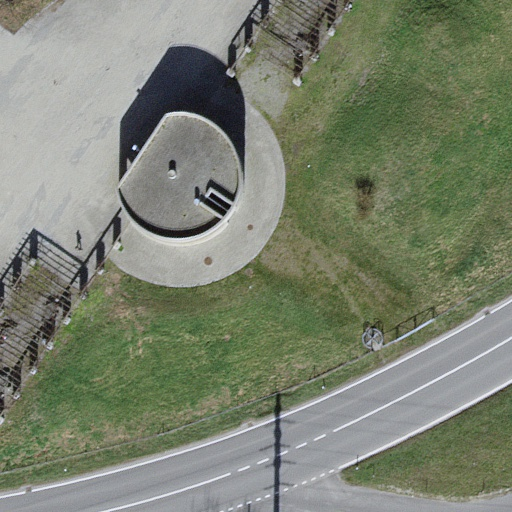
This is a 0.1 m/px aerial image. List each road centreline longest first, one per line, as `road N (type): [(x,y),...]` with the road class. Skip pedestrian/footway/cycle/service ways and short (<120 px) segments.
road 1 (tertiary): [(254,466),(353,427),(511,340)]
road 2 (unclassified): [(511,491),(323,511)]
road 3 (tertiary): [(103,511),(254,466)]
